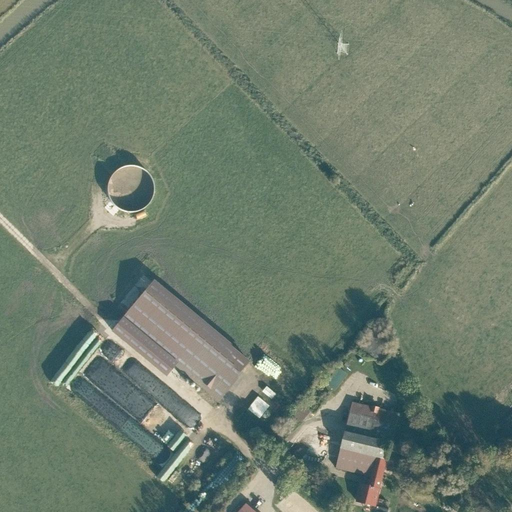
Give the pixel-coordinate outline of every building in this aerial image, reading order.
[(215,401),(247,361),(149,281),(117,320),(215,401)] [(91,325),(67,355),(82,367),(107,337),(91,325)] [(323,381),(333,390),(348,374),(338,365),(323,381)] [(351,399),(333,470),(370,479),(384,483),(402,412),(351,399)] [(300,421),(310,409),(300,402),(291,413),(300,421)] [(384,483),(370,479),(369,484),(366,483),(365,489),(358,488),(355,505),(379,509),(384,483)]
